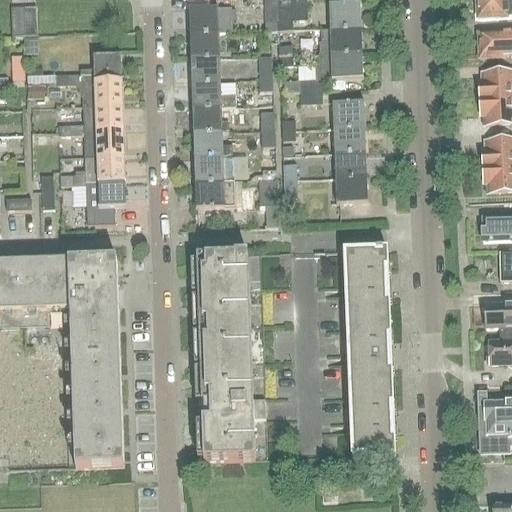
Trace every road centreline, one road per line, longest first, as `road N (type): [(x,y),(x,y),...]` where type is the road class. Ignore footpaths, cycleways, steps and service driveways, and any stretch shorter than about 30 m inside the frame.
road 1 (residential): [(438,511),(415,0)]
road 2 (residential): [(170,511),(151,0)]
